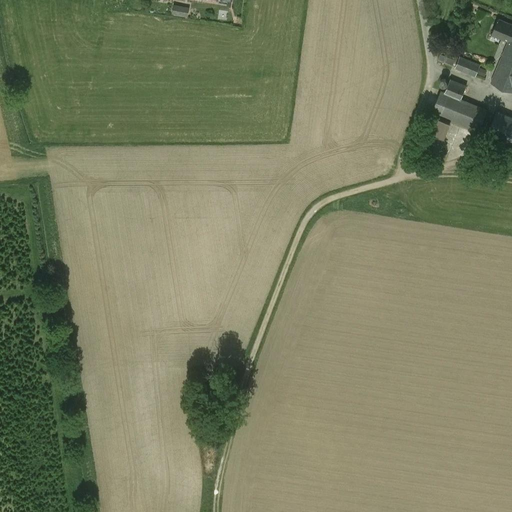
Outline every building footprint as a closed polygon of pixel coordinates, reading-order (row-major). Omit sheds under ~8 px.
[(172,14),(188,14),(188,5),(172,5),(172,14)] [(511,31),(511,24),(498,19),(493,31),(509,38),(511,31)] [(511,53),(505,50),(491,82),(511,91),(511,53)] [(454,61),(440,55),(437,60),(452,66),(454,61)] [(480,65),(460,56),(455,67),(475,76),(480,65)] [(466,86),(450,80),(444,93),(440,92),(432,111),(479,131),(487,111),(460,100),(466,86)] [(511,118),(496,112),(487,134),(511,144),(511,118)] [(450,124),(433,117),(419,152),(435,159),(450,124)]
